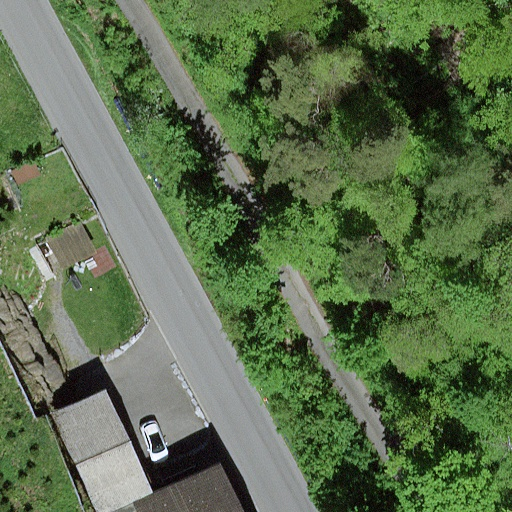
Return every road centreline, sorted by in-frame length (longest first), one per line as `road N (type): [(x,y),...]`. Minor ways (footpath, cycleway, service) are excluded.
road 1 (unclassified): [(122,0),(433,511)]
road 2 (tertiary): [(290,511),(17,0)]
